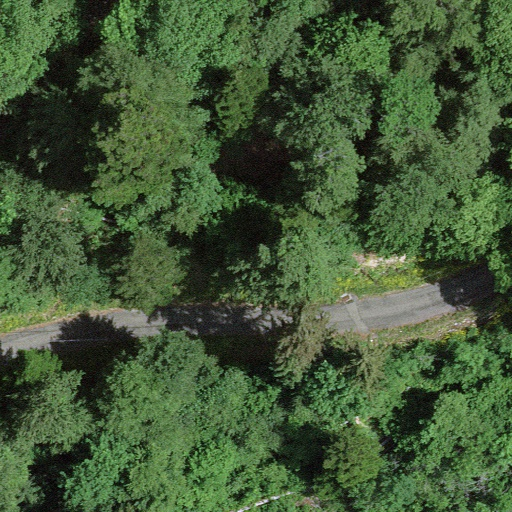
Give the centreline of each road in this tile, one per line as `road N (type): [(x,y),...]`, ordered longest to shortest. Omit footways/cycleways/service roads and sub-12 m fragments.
road 1 (unclassified): [(511,275),(406,317),(151,329),(0,359)]
road 2 (track): [(0,119),(100,0)]
